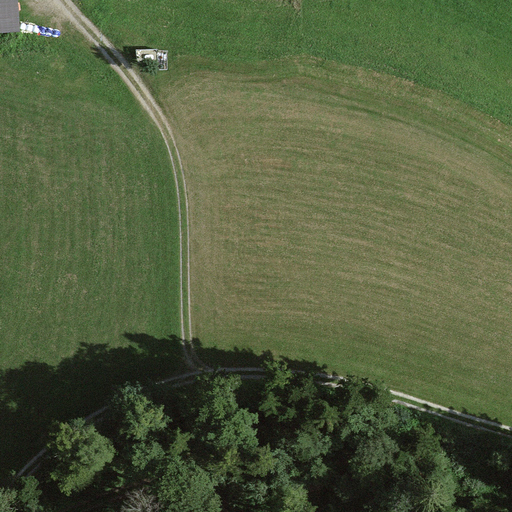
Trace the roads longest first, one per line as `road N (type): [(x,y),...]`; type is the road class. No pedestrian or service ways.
road 1 (track): [(0,491),(97,416),(215,371),(344,381),(511,430)]
road 2 (track): [(191,375),(175,155),(123,65),(60,0)]
